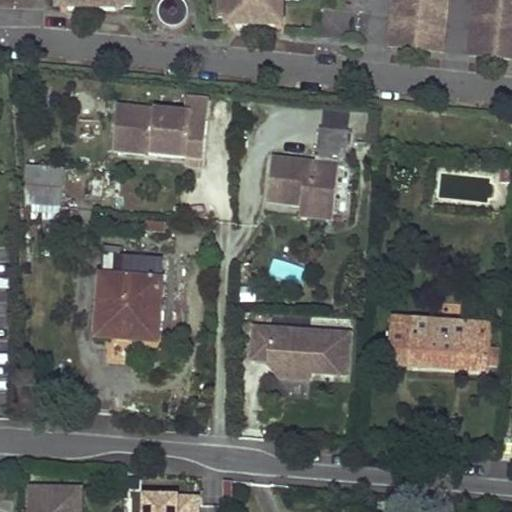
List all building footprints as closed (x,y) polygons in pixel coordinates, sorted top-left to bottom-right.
[(62,0),(62,11),(125,11),(124,0),(62,0)] [(133,0),(124,0),(125,11),(134,3),(133,0)] [(188,5),(186,2),(182,0),(166,0),(164,2),(162,5),(160,8),(159,12),(159,16),(161,20),(163,23),(166,26),(169,27),(173,29),(177,29),(180,28),(184,26),(187,23),(189,20),(190,16),(190,12),(190,9),(188,5)] [(221,0),(221,14),(231,23),(230,0),(221,0)] [(230,0),(231,23),(230,28),(285,29),(285,2),(292,2),(291,0),(230,0)] [(444,52),(449,0),(396,0),(392,47),(444,52)] [(511,0),(477,0),(472,55),(511,59),(511,0)] [(193,111),(118,104),(114,153),(188,160),(193,111)] [(272,158),(268,203),(302,207),(309,208),(307,218),(333,221),(340,166),(346,166),(349,133),(320,130),(316,163),(272,158)] [(62,214),(65,170),(32,167),(28,211),(62,214)] [(501,182),(509,182),(510,169),(501,169),(501,182)] [(309,208),(302,207),(300,218),(307,218),(309,208)] [(158,347),(164,261),(101,257),(95,340),(158,347)] [(493,349),(494,327),(489,326),(490,310),(462,308),(461,323),(394,318),(391,366),(492,371),(492,366),(493,349)] [(252,374),(352,380),(355,328),(255,322),(252,374)] [(69,497),(69,501),(82,501),(83,489),(31,488),(31,500),(43,500),(44,496),(69,497)] [(82,511),(82,501),(69,501),(69,497),(44,496),(43,500),(31,500),(30,511),(82,511)] [(137,511),(201,511),(202,499),(139,496),(137,511)]
